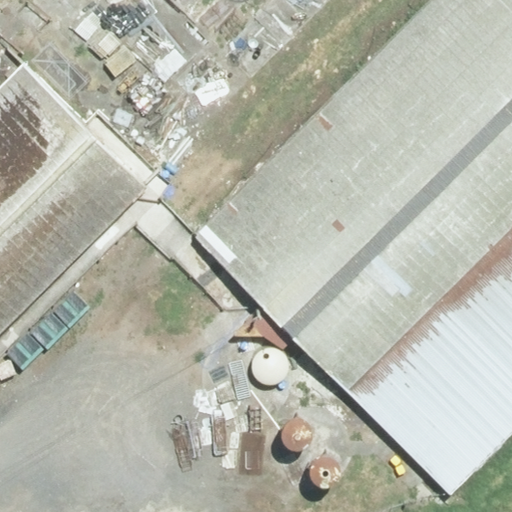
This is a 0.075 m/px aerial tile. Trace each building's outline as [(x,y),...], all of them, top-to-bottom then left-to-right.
[(122,0),(116,7),(109,0),(100,0),(67,33),(179,148),(242,87),(157,0),(122,0)] [(157,0),(242,87),(289,41),(259,11),(248,0),(157,0)] [(511,0),(404,0),(185,214),(461,493),(511,443),(511,0)] [(270,0),(259,11),(289,41),(331,0),(270,0)] [(13,43),(0,56),(0,328),(150,177),(13,43)]
